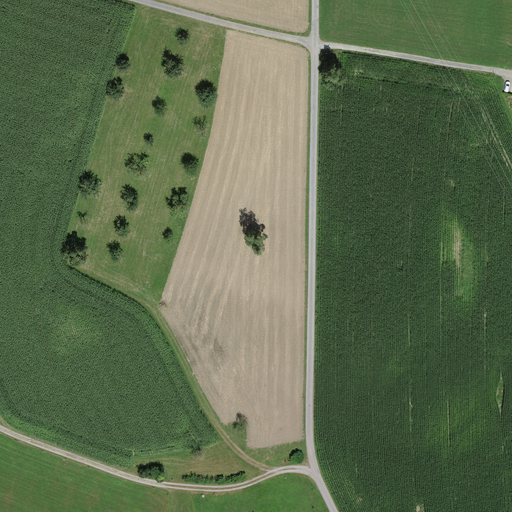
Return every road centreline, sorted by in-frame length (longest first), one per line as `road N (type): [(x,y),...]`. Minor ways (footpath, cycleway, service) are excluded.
road 1 (track): [(334,511),(313,470),(308,423),(313,42)]
road 2 (track): [(313,470),(233,485),(178,485),(124,475),(0,427)]
road 3 (track): [(151,310),(171,332),(211,414),(273,474)]
road 4 (track): [(495,70),(313,42)]
road 5 (track): [(313,42),(140,0)]
